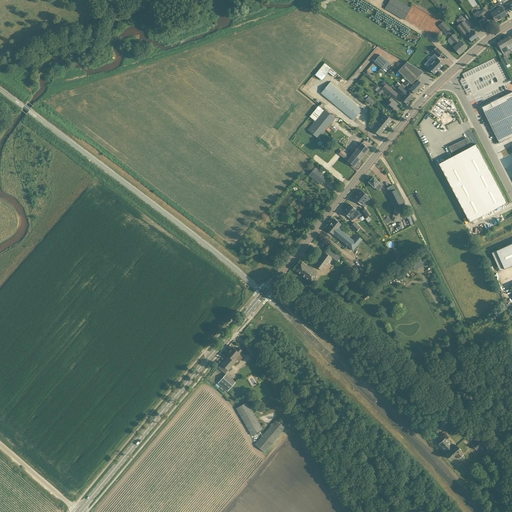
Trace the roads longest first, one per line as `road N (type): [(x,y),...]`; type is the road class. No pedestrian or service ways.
road 1 (secondary): [(77,511),(445,76)]
road 2 (track): [(289,282),(281,293),(287,310),(486,511)]
road 3 (track): [(494,396),(448,407),(278,275)]
road 4 (track): [(35,54),(159,0)]
road 5 (unclassified): [(511,193),(445,76)]
